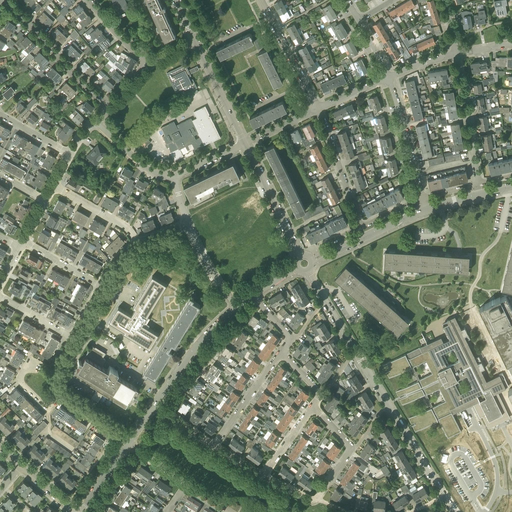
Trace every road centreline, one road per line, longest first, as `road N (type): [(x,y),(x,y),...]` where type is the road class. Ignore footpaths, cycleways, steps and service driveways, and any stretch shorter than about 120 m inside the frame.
road 1 (residential): [(107,107),(1,0)]
road 2 (residential): [(479,184),(456,53)]
road 3 (tertiary): [(154,404),(236,307)]
road 4 (residential): [(360,227),(318,108)]
road 5 (residential): [(421,198),(387,77)]
road 6 (residential): [(299,255),(245,143)]
road 7 (residential): [(318,108),(261,0)]
